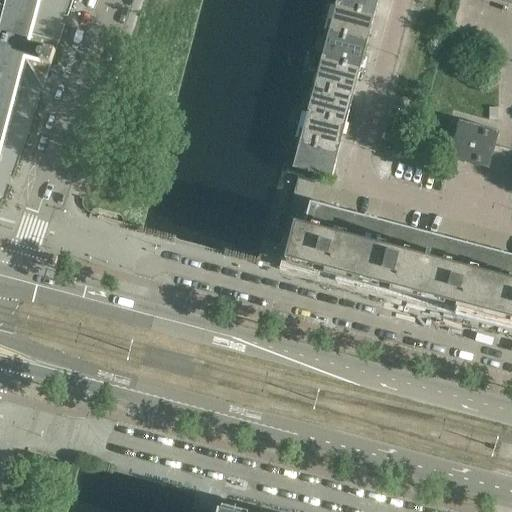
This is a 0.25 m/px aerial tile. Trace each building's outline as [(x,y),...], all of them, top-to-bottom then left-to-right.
[(52,65),(69,13),(73,0),(0,0),(0,133),(20,57),(26,58),(31,68),(41,62),(52,65)] [(374,14),(378,0),(336,0),(336,4),(374,14)] [(360,69),(374,14),(336,4),(321,58),(360,69)] [(346,123),(360,69),(321,58),(307,113),(346,123)] [(332,178),(346,123),(307,113),(293,168),(332,178)] [(489,169),(496,145),(499,131),(460,121),(451,157),(450,157),(450,158),(451,158),(451,159),(452,160),(452,159),(463,162),(464,163),(464,162),(476,165),(475,166),(477,166),(477,165),(488,168),(488,169),(489,169)] [(511,255),(335,208),(310,202),(304,225),(295,223),(286,259),(511,319),(511,255)]
